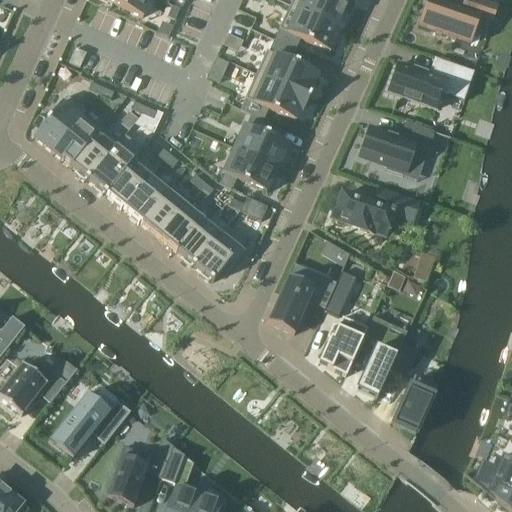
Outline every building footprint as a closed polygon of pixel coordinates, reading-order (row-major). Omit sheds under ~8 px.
[(102,0),(102,1),(142,19),(151,0),(102,0)] [(292,0),(289,7),(342,32),(344,27),(349,16),(347,15),(351,7),(336,0),(292,0)] [(422,19),(419,28),(469,46),(472,37),(478,20),(492,25),(498,7),(476,0),(464,0),(460,11),(428,0),(425,9),(422,19)] [(278,32),(273,42),(295,52),(299,41),(329,55),(333,46),(335,47),(340,36),(342,32),(289,7),(278,31),(278,32)] [(172,8),(167,19),(174,22),(179,11),(172,8)] [(227,35),(222,46),(237,54),(242,42),(227,35)] [(266,52),(255,76),(308,100),(315,85),(313,84),(317,75),(290,63),(295,52),(273,42),(269,53),(266,52)] [(75,50),(68,65),(79,70),(86,55),(75,50)] [(207,80),(218,85),(228,65),(216,60),(207,80)] [(398,66),(388,94),(437,111),(443,94),(465,102),(475,73),(435,60),(429,77),(425,75),(414,71),(413,71),(398,66)] [(246,101),(241,112),(250,116),(263,122),(268,111),(295,123),(299,115),(301,116),(308,100),(255,76),(244,100),(246,101)] [(91,84),(88,92),(99,97),(102,90),(91,84)] [(102,90),(99,97),(110,102),(113,95),(102,90)] [(45,124),(33,139),(52,154),(82,117),(83,118),(86,114),(66,98),(48,121),(48,120),(45,124)] [(134,104),(131,111),(142,117),(145,109),(134,104)] [(145,109),(142,117),(153,122),(156,114),(145,109)] [(245,127),(234,151),(279,171),(281,166),(280,166),(285,156),(284,155),(287,146),(258,133),(263,122),(250,116),(245,127)] [(82,117),(52,154),(61,161),(61,162),(69,169),(70,169),(100,132),(83,118),(82,117)] [(362,153),(360,159),(363,160),(386,168),(384,172),(402,179),(404,174),(405,175),(407,167),(416,170),(423,151),(428,152),(434,135),(434,134),(405,124),(399,141),(397,140),(397,139),(386,136),(369,130),(362,152),(362,153)] [(100,132),(70,169),(76,174),(74,176),(84,184),(85,182),(87,184),(87,183),(117,146),(100,132)] [(117,146),(87,183),(94,188),(92,190),(102,198),(103,197),(105,198),(105,197),(135,160),(142,152),(124,137),(117,146)] [(159,148),(154,154),(163,162),(168,156),(159,148)] [(224,175),(219,186),(231,192),(236,181),(266,194),(270,185),(271,186),(276,176),(277,176),(279,171),(234,151),(223,175),(224,175)] [(168,156),(163,162),(172,170),(178,163),(168,156)] [(135,160),(105,197),(112,203),(111,205),(120,212),(121,211),(123,212),(150,178),(151,179),(154,175),(135,160)] [(194,177),(189,183),(198,191),(204,184),(194,177)] [(150,178),(123,212),(130,217),(129,219),(138,227),(139,225),(141,226),(168,193),(151,179),(150,178)] [(204,184),(198,191),(208,199),(213,192),(204,184)] [(336,205),(331,219),(349,226),(348,227),(373,236),(373,234),(385,238),(392,219),(412,226),(420,205),(420,204),(378,189),(372,206),(341,196),(338,206),(336,205)] [(168,193),(141,226),(158,240),(185,207),(168,193)] [(232,201),(228,208),(239,213),(243,206),(232,201)] [(243,206),(239,213),(250,218),(254,211),(243,206)] [(185,207),(158,240),(173,252),(172,253),(175,255),(176,255),(203,221),(185,207)] [(203,221),(176,255),(182,260),(181,262),(191,270),(192,269),(193,270),(194,269),(221,236),(220,235),(203,221)] [(221,236),(194,269),(200,274),(198,276),(208,284),(209,283),(211,284),(211,283),(212,284),(227,266),(232,270),(244,255),(239,251),(245,243),(226,228),(220,235),(221,236)] [(293,266),(266,325),(293,337),(308,304),(324,311),(336,286),(318,278),(315,284),(296,275),(298,269),(293,266)] [(386,289),(398,294),(404,280),(393,273),(390,280),(386,289)] [(333,292),(323,314),(337,320),(347,298),(333,292)] [(373,355),(356,392),(374,400),(373,401),(376,402),(406,335),(404,334),(399,345),(383,338),(386,330),(373,324),(374,321),(372,319),(367,331),(359,349),(373,355)] [(0,359),(24,329),(11,320),(0,334),(0,333),(0,359)] [(322,357),(317,367),(324,370),(345,379),(359,349),(367,331),(342,320),(336,331),(331,329),(326,342),(328,343),(322,357)] [(401,346),(389,373),(390,373),(391,372),(405,378),(416,354),(402,347),(402,346),(401,346)] [(0,401),(21,418),(22,417),(21,416),(37,396),(49,405),(48,406),(49,407),(65,386),(52,376),(36,362),(28,372),(21,366),(20,367),(21,368),(0,394),(0,401)] [(413,380),(392,427),(414,437),(436,391),(413,380)] [(86,396),(48,443),(72,462),(91,438),(103,448),(129,415),(116,404),(105,417),(85,400),(87,397),(86,396)] [(120,460),(105,499),(133,510),(145,476),(160,482),(167,465),(152,460),(152,459),(123,449),(119,460),(120,460)] [(167,465),(160,482),(175,488),(176,485),(182,487),(191,465),(172,450),(167,465)] [(488,496),(508,511),(511,511),(511,457),(504,455),(488,496)] [(0,511),(28,511),(0,489),(0,511)] [(178,493),(167,511),(217,511),(219,508),(215,507),(216,505),(202,499),(201,502),(193,499),(194,496),(180,491),(179,493),(178,493)]
